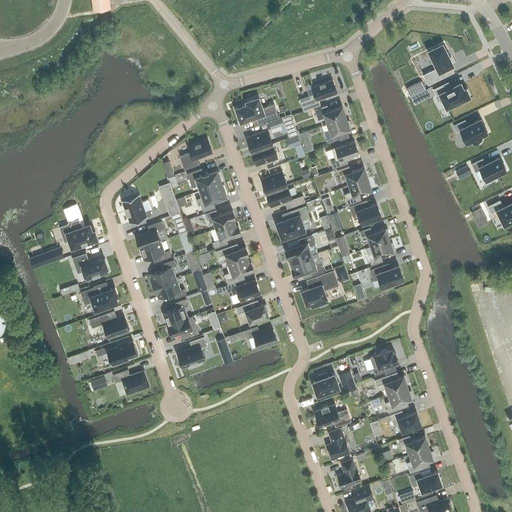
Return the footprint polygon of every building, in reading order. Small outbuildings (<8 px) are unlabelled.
[(110,8),(109,0),(92,0),(95,11),(110,8)] [(437,67),(423,74),(428,85),(446,76),(446,75),(443,69),(451,65),(453,65),(449,57),(450,57),(447,51),(446,51),(442,44),(429,51),(437,67)] [(318,99),(337,92),(332,79),(312,86),(314,94),(299,99),(303,111),(320,105),(318,99)] [(414,85),(417,92),(425,88),(421,81),(414,85)] [(445,83),(433,89),(436,95),(440,94),(447,107),(453,104),(454,106),(462,103),(460,100),(469,96),(466,89),(463,90),(460,83),(453,87),(453,86),(451,87),(448,89),(445,83)] [(420,102),(416,94),(410,97),(414,105),(420,102)] [(262,108),(258,98),(247,102),(248,104),(235,109),(238,118),(240,118),(241,121),(249,118),(249,119),(256,117),(258,123),(279,116),(279,115),(278,115),(274,103),(262,108)] [(325,117),(328,123),(346,117),(342,106),(329,110),(327,105),(314,109),(318,120),(325,117)] [(291,114),(282,117),(284,123),(292,120),(293,118),(291,114)] [(270,129),(284,124),(284,123),(282,117),(268,122),(270,129)] [(328,123),(330,130),(324,132),(328,143),(339,138),(337,133),(350,128),(350,127),(351,127),(349,120),(347,121),(346,117),(328,123)] [(468,118),(457,123),(460,129),(464,128),(470,141),(476,138),(477,140),(485,136),(483,134),(491,130),(484,117),(471,124),(468,118)] [(267,129),(247,137),(252,151),(272,144),(267,129)] [(307,131),(299,134),(301,139),(309,136),(307,131)] [(298,135),(286,139),(289,147),(301,143),(298,135)] [(208,139),(188,146),(190,152),(179,156),(184,169),(199,164),(197,158),(205,155),(205,154),(212,152),(208,139)] [(354,140),(331,148),(335,160),(330,162),(332,168),(348,162),(346,157),(359,152),(354,140)] [(252,151),(257,165),(277,158),(272,144),(252,151)] [(486,156),(474,162),(479,171),(484,168),(489,178),(509,168),(503,155),(489,162),(489,161),(486,156)] [(470,173),(466,165),(456,171),(459,178),(470,173)] [(174,175),(171,166),(165,168),(168,177),(174,175)] [(349,166),(338,170),(341,180),(347,178),(349,185),(368,178),(364,167),(351,171),(349,166)] [(200,190),(222,183),(221,180),(222,180),(219,172),(218,172),(217,170),(209,173),(209,172),(204,174),(201,168),(187,173),(192,186),(198,184),(200,190)] [(311,175),(308,169),(301,171),(303,178),(311,175)] [(287,185),(282,171),(261,178),(266,193),(287,185)] [(372,189),(368,178),(349,185),(351,190),(344,193),(348,204),(361,200),(359,194),(372,189)] [(160,186),(165,201),(175,198),(169,183),(160,186)] [(222,185),(222,183),(200,190),(205,203),(213,200),(213,201),(219,199),(218,198),(226,196),(225,193),(226,193),(224,185),(222,185)] [(266,193),(271,207),(292,199),(287,185),(266,193)] [(130,223),(151,215),(149,210),(144,211),(138,195),(139,194),(122,200),(123,200),(126,207),(124,208),(127,215),(128,214),(131,221),(129,222),(130,223)] [(294,199),(296,205),(305,202),(302,196),(294,199)] [(500,200),(487,206),(491,214),(497,211),(504,224),(511,221),(511,223),(511,202),(504,207),(500,200)] [(359,215),(362,223),(381,216),(376,203),(363,208),(361,201),(349,206),(353,217),(359,215)] [(282,237),(304,230),(301,220),(309,217),(305,205),(290,211),(292,218),(277,223),(282,237)] [(471,212),(473,217),(483,212),(481,207),(471,212)] [(214,222),(216,228),(235,221),(233,218),(235,217),(233,210),(218,215),(216,209),(208,212),(205,213),(208,224),(214,222)] [(337,211),(327,215),(329,220),(339,216),(337,211)] [(69,224),(60,227),(65,241),(69,240),(72,247),(97,239),(94,231),(92,232),(89,224),(81,227),(79,219),(69,223),(69,224)] [(189,219),(183,221),(185,224),(186,227),(192,225),(189,219)] [(150,231),(136,236),(140,247),(160,240),(168,238),(166,232),(162,220),(148,225),(150,231)] [(240,232),(238,225),(236,225),(235,221),(216,228),(220,239),(213,242),(215,248),(228,243),(226,237),(240,232)] [(186,227),(185,224),(178,227),(180,233),(187,231),(186,227)] [(370,227),(359,231),(363,241),(369,239),(371,246),(389,239),(388,235),(390,235),(387,228),(386,229),(385,228),(373,232),(370,227)] [(300,244),(285,250),(288,256),(289,256),(291,262),(312,255),(309,246),(315,244),(311,234),(298,239),(300,244)] [(371,246),(365,248),(368,254),(371,265),(383,261),(381,255),(393,250),(393,249),(395,249),(392,243),(391,243),(389,239),(371,246)] [(160,240),(140,247),(144,259),(158,254),(160,260),(171,256),(169,250),(164,252),(160,240)] [(185,253),(194,250),(190,240),(182,243),(185,253)] [(347,243),(338,246),(342,256),(350,253),(347,243)] [(227,266),(248,258),(246,255),(248,254),(245,246),(231,251),(229,246),(216,250),(219,261),(227,258),(229,264),(227,265),(227,266)] [(30,257),(34,267),(54,260),(50,250),(30,257)] [(312,255),(291,262),(293,268),(292,268),(294,275),(309,270),(311,276),(324,271),(321,261),(318,252),(312,255)] [(96,261),(94,258),(88,260),(86,253),(73,258),(75,265),(81,263),(86,279),(108,271),(104,258),(96,261)] [(249,262),(248,258),(227,266),(229,272),(224,274),(228,284),(241,280),(239,274),(253,269),(251,262),(249,262)] [(151,278),(154,286),(175,278),(171,267),(176,265),(174,259),(163,263),(165,269),(151,274),(152,277),(151,278)] [(354,271),(351,263),(345,265),(348,273),(354,271)] [(335,268),(339,282),(349,278),(344,265),(335,268)] [(379,279),(382,286),(389,284),(390,286),(396,284),(395,281),(403,279),(399,265),(385,270),(383,265),(370,269),(374,280),(379,279)] [(326,302),(328,301),(324,290),(338,285),(333,270),(311,278),(311,279),(312,278),(315,286),(301,291),(306,305),(311,304),(312,307),(320,305),(320,306),(326,304),(326,302)] [(179,290),(175,278),(154,286),(157,294),(158,294),(159,297),(173,292),(175,298),(186,294),(184,288),(179,290)] [(238,293),(241,300),(260,293),(255,280),(236,287),(230,289),(232,295),(238,293)] [(365,296),(363,290),(359,291),(357,284),(354,285),(358,299),(365,296)] [(115,296),(117,295),(114,287),(97,293),(95,286),(80,291),(85,304),(93,301),(96,309),(117,301),(115,296)] [(207,289),(200,291),(203,298),(209,295),(207,289)] [(219,294),(211,297),(215,308),(223,305),(219,294)] [(177,308),(163,313),(167,324),(188,317),(184,306),(189,304),(186,298),(175,302),(177,308)] [(268,316),(264,304),(251,308),(249,302),(236,307),(239,318),(247,315),(250,322),(268,316)] [(225,312),(217,315),(220,322),(228,319),(225,312)] [(108,337),(129,330),(124,315),(109,320),(107,313),(89,319),(92,327),(103,323),(108,337)] [(188,317),(167,324),(172,336),(185,331),(187,337),(199,333),(193,315),(188,317)] [(218,320),(211,322),(213,329),(220,326),(218,320)] [(277,340),(272,327),(259,332),(257,325),(244,330),(247,338),(254,336),(258,347),(277,340)] [(224,338),(216,341),(220,351),(228,348),(224,338)] [(112,366),(128,360),(127,357),(137,354),(133,340),(111,348),(110,344),(95,350),(97,356),(108,352),(112,366)] [(214,366),(211,358),(205,360),(201,348),(178,356),(183,370),(198,365),(200,371),(214,366)] [(373,369),(375,375),(386,371),(384,365),(398,360),(395,352),(394,353),(392,349),(388,350),(387,348),(380,351),(380,353),(370,357),(374,369),(373,369)] [(77,355),(69,358),(71,365),(80,362),(77,355)] [(113,374),(116,382),(122,380),(127,393),(149,385),(144,371),(130,375),(128,369),(113,374)] [(317,395),(326,392),(326,393),(332,391),(331,390),(339,387),(334,374),(327,377),(326,373),(318,375),(320,379),(313,382),(317,395)] [(384,388),(386,394),(407,387),(406,382),(407,382),(405,375),(390,380),(388,375),(375,379),(378,390),(384,388)] [(94,389),(107,385),(104,376),(91,381),(94,389)] [(344,385),(343,385),(345,391),(356,387),(352,376),(342,379),(344,385)] [(409,391),(407,387),(386,394),(386,395),(388,394),(390,400),(385,402),(389,413),(400,409),(398,403),(413,398),(411,391),(409,391)] [(328,406),(328,405),(321,407),(322,408),(315,411),(317,418),(316,418),(319,426),(326,423),(326,422),(333,420),(335,426),(350,421),(346,409),(338,412),(335,404),(328,406)] [(402,431),(421,424),(416,411),(404,416),(402,410),(390,414),(394,426),(399,424),(402,431)] [(377,419),(369,422),(372,429),(380,427),(377,419)] [(359,422),(348,426),(350,431),(361,426),(359,422)] [(332,442),(326,444),(331,458),(350,451),(345,438),(344,438),(340,428),(329,432),(332,442)] [(411,441),(409,435),(398,439),(401,449),(407,447),(409,454),(429,447),(425,436),(411,441)] [(430,452),(429,447),(409,454),(412,460),(406,462),(410,473),(421,469),(419,463),(434,458),(432,451),(430,452)] [(365,453),(356,456),(358,461),(367,458),(365,453)] [(340,462),(344,473),(337,475),(342,488),(361,481),(357,468),(356,468),(352,458),(340,462)] [(422,491),(442,484),(437,471),(422,476),(420,471),(409,475),(413,486),(419,484),(422,491)] [(394,490),(392,484),(386,486),(388,493),(394,490)] [(348,504),(346,505),(348,511),(365,511),(370,510),(366,500),(373,497),(369,486),(353,491),(355,498),(347,501),(348,504)] [(410,500),(407,492),(399,495),(401,503),(410,500)] [(449,503),(447,497),(428,504),(426,498),(416,501),(420,511),(428,511),(430,511),(447,511),(451,511),(451,509),(452,508),(450,502),(449,503)] [(399,505),(401,511),(404,511),(407,511),(404,503),(399,505)]
